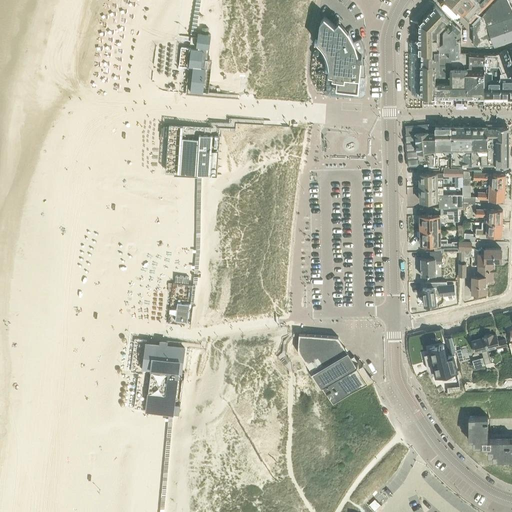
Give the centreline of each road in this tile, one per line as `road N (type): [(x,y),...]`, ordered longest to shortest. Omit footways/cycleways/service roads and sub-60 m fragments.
road 1 (secondary): [(395,328),(389,34),(404,0)]
road 2 (secondary): [(511,499),(485,487),(437,443),(398,377),(395,328)]
road 3 (track): [(161,328),(0,323)]
road 4 (residential): [(395,328),(511,300)]
